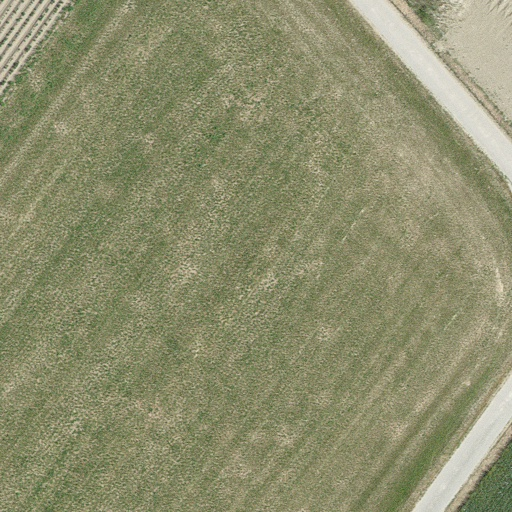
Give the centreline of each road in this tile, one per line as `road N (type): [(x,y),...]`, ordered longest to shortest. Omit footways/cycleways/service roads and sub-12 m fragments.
road 1 (track): [(358,0),(511,179)]
road 2 (track): [(511,400),(430,511)]
